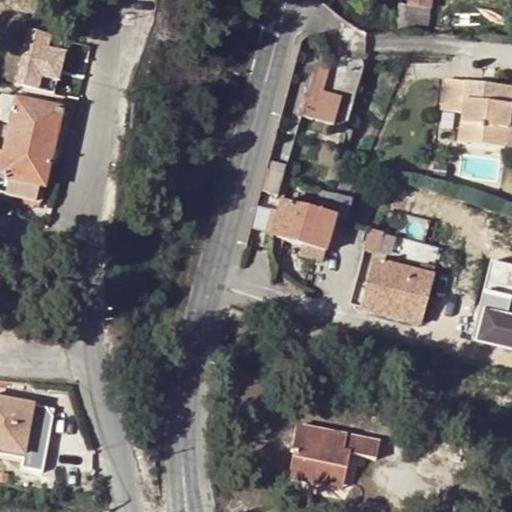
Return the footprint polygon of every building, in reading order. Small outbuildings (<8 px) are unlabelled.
[(396,4),(394,26),(414,32),(427,32),(430,9),(430,0),(405,0),(405,5),(396,4)] [(71,68),(42,60),(36,86),(65,93),(71,68)] [(503,148),(509,89),(442,79),(439,109),(460,111),(456,141),(503,148)] [(511,88),(509,89),(503,148),(511,149),(511,88)] [(330,126),(331,126),(338,99),(306,89),(298,117),(330,126)] [(43,92),(39,107),(60,112),(63,98),(43,92)] [(0,121),(9,124),(2,154),(0,153),(0,191),(4,192),(3,195),(33,202),(37,188),(42,189),(61,112),(60,112),(39,107),(21,102),(0,97),(0,121)] [(492,148),(468,146),(465,175),(488,177),(492,148)] [(311,210),(275,202),(273,212),(268,234),(267,237),(269,237),(279,240),(300,245),(302,237),(326,244),(332,222),(342,224),(349,200),(317,191),(311,210)] [(268,234),(273,212),(266,211),(261,233),(268,234)] [(279,240),(269,237),(265,257),(274,259),(279,240)] [(300,245),(324,251),(326,244),(302,237),(300,245)] [(370,288),(365,309),(418,323),(430,278),(370,261),(363,285),(370,288)] [(370,288),(363,285),(358,307),(365,309),(370,288)] [(0,444),(22,448),(31,406),(0,399),(0,444)] [(372,459),(375,442),(291,426),(286,449),(289,450),(285,472),(323,480),(323,473),(342,476),(346,454),(357,456),(372,459)] [(0,452),(20,457),(22,448),(0,444),(0,452)] [(285,472),(282,490),(348,504),(357,456),(346,454),(342,476),(323,473),(323,480),(285,472)]
